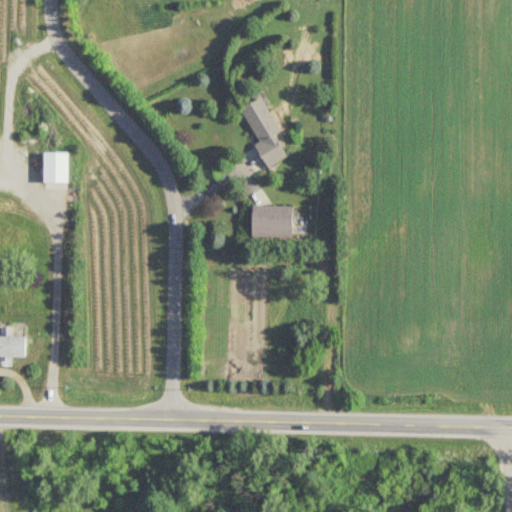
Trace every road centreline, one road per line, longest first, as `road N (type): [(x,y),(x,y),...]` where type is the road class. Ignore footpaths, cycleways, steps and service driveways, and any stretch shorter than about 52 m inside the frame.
road 1 (tertiary): [(0,417),(511,428)]
road 2 (residential): [(173,421),(180,233),(171,186),(67,53),(51,0)]
